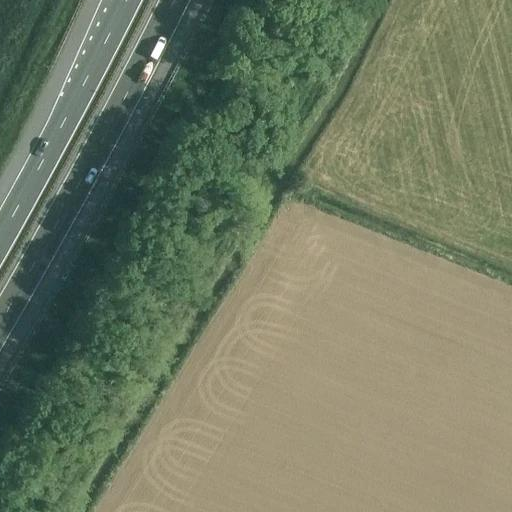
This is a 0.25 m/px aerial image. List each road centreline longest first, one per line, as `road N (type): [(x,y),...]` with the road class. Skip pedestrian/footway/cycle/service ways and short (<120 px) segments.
road 1 (motorway): [(0,335),(177,0)]
road 2 (motorway): [(126,0),(0,242)]
